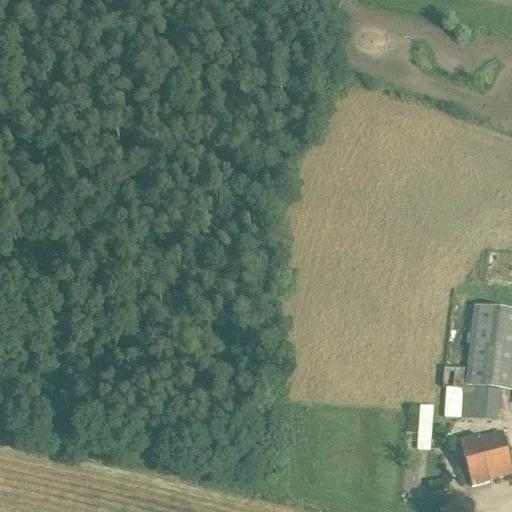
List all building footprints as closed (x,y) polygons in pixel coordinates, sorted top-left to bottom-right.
[(461,392),(498,395),(511,396),(511,303),(472,298),(466,348),(461,392)] [(442,389),(445,389),(461,392),(466,348),(446,346),(442,389)] [(461,392),(445,389),(444,420),(497,423),(498,395),(461,392)] [(416,452),(429,453),(433,409),(419,408),(416,452)] [(412,447),(412,426),(398,427),(399,448),(412,447)] [(459,443),(471,488),(489,483),(488,482),(511,475),(511,472),(502,434),(479,440),(479,438),(459,443)] [(420,489),(441,487),(440,476),(419,478),(420,489)]
